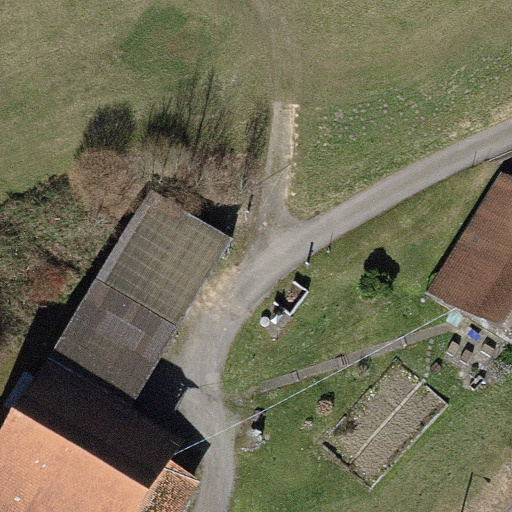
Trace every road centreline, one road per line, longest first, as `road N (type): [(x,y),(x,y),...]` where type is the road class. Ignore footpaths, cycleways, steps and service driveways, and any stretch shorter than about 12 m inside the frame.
road 1 (motorway): [(428,0),(114,511)]
road 2 (residential): [(511,126),(432,159),(273,253),(173,402)]
road 3 (track): [(270,0),(285,49),(286,97),(273,253)]
road 4 (motorway): [(409,511),(511,344)]
